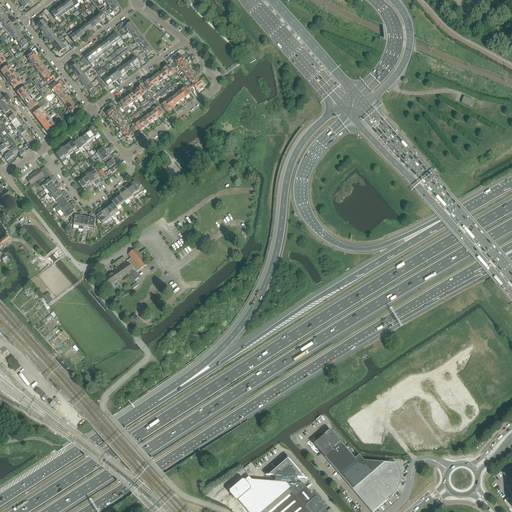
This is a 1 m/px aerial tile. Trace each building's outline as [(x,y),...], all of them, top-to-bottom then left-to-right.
[(28,7),(32,4),(28,0),(24,0),(20,4),(24,9),(27,6),(28,7)] [(74,7),(72,5),(68,0),(67,0),(64,3),(68,9),(69,10),(69,11),(74,7)] [(110,9),(106,12),(109,15),(113,12),(118,7),(115,2),(108,8),(110,9)] [(69,10),(68,9),(64,3),(59,6),(64,12),(65,14),(69,10)] [(65,14),(64,12),(59,6),(55,10),(59,16),(60,17),(65,14)] [(60,17),(59,16),(55,10),(50,13),(54,19),(57,17),(58,19),(60,17)] [(100,22),(105,19),(101,13),(96,17),(100,22)] [(96,26),(100,22),(96,17),(92,20),(96,26)] [(0,24),(3,29),(10,23),(6,19),(0,23),(0,24)] [(42,21),(36,25),(40,30),(45,25),(47,24),(44,19),(42,21)] [(91,29),(96,26),(92,20),(87,24),(91,29)] [(86,22),(82,26),(83,27),(87,32),(91,29),(87,24),(86,22)] [(6,33),(8,32),(13,27),(10,23),(3,29),(6,33)] [(128,33),(135,28),(131,23),(125,27),(127,30),(127,31),(128,33)] [(44,34),(49,30),(45,25),(40,30),(44,34)] [(13,27),(8,32),(11,36),(17,32),(18,31),(14,27),(13,27)] [(82,36),(87,32),(83,27),(80,29),(79,27),(77,29),(82,36)] [(82,36),(77,29),(77,28),(72,32),(78,39),(82,36)] [(132,37),(138,33),(135,28),(128,33),(130,35),(130,34),(132,37)] [(47,39),(53,35),(49,30),(44,34),(47,39)] [(72,31),(67,35),(73,43),(78,39),(72,32),(72,31)] [(15,40),(20,36),(17,32),(11,36),(10,37),(11,39),(13,38),(15,40)] [(116,33),(112,37),(116,42),(118,44),(122,41),(116,33)] [(135,42),(142,37),(138,33),(132,37),(135,40),(134,41),(135,42)] [(51,44),(57,40),(53,35),(47,39),(51,44)] [(18,45),(24,41),(20,36),(15,40),(18,45)] [(112,46),(116,42),(112,37),(107,40),(112,46)] [(146,42),(143,38),(142,37),(135,42),(137,44),(138,44),(140,46),(146,42)] [(55,49),(62,43),(58,38),(57,40),(51,44),(55,49)] [(107,40),(103,44),(109,51),(113,48),(112,46),(107,40)] [(22,49),(27,45),(24,41),(18,45),(22,49)] [(143,52),(149,47),(146,42),(140,46),(142,49),(141,50),(143,52)] [(62,43),(55,49),(59,53),(66,48),(62,43)] [(103,44),(98,47),(104,55),(109,51),(103,44)] [(98,47),(94,50),(100,58),(104,55),(98,47)] [(147,56),(153,52),(149,47),(143,52),(144,54),(145,53),(147,56)] [(19,51),(16,53),(13,49),(11,51),(14,55),(16,57),(21,54),(19,51)] [(95,61),(100,58),(94,50),(89,54),(94,59),(95,61)] [(30,62),(36,57),(33,52),(26,57),(30,62)] [(95,61),(94,59),(89,54),(85,57),(89,63),(91,65),(95,61)] [(172,59),(178,66),(185,61),(181,56),(179,57),(178,55),(172,59)] [(134,56),(130,59),(131,61),(135,66),(137,65),(137,66),(140,64),(139,63),(140,63),(135,57),(134,56)] [(36,57),(30,62),(28,63),(30,66),(32,64),(34,66),(39,62),(36,58),(37,57),(36,57)] [(127,64),(126,64),(130,70),(131,71),(134,69),(133,68),(135,66),(131,61),(130,61),(129,61),(127,62),(127,63),(127,64)] [(181,71),(188,66),(185,61),(178,66),(178,67),(179,66),(180,67),(179,68),(181,71)] [(37,71),(43,66),(39,62),(34,66),(37,71)] [(126,73),(130,70),(126,64),(122,68),(126,73)] [(74,74),(80,70),(76,65),(71,69),(74,74)] [(4,76),(12,70),(8,66),(0,72),(4,76)] [(41,75),(47,71),(43,66),(37,71),(41,75)] [(168,66),(163,69),(168,76),(172,73),(174,75),(177,73),(175,71),(174,69),(172,66),(169,68),(168,66)] [(186,75),(192,71),(188,66),(181,71),(181,72),(182,74),(184,72),(186,75)] [(122,77),(126,73),(122,68),(117,71),(122,77)] [(116,69),(111,72),(113,74),(117,80),(122,77),(117,71),(116,69)] [(163,79),(168,76),(163,69),(163,70),(159,73),(163,79)] [(7,80),(15,74),(12,70),(4,76),(7,80)] [(78,79),(84,74),(80,70),(74,74),(78,79)] [(44,80),(51,75),(50,75),(47,71),(41,75),(44,80)] [(189,80),(195,75),(192,71),(186,75),(189,80)] [(15,74),(7,80),(10,85),(18,79),(20,77),(17,73),(15,74)] [(84,74),(78,79),(82,83),(87,79),(89,77),(86,73),(84,75),(84,74)] [(159,73),(154,77),(159,83),(162,81),(163,83),(165,81),(163,79),(159,73)] [(113,83),(117,80),(113,74),(108,78),(113,83)] [(48,85),(54,80),(51,75),(44,80),(48,85)] [(192,85),(200,80),(199,79),(199,80),(195,75),(189,80),(193,84),(192,85)] [(150,80),(149,80),(154,86),(156,89),(159,87),(157,85),(159,83),(154,77),(153,77),(151,78),(151,79),(150,80)] [(108,87),(113,83),(108,78),(104,81),(108,87)] [(23,79),(20,81),(18,79),(10,85),(14,89),(17,86),(19,88),(23,85),(30,80),(29,79),(25,82),(23,79)] [(85,88),(91,84),(87,79),(82,83),(85,88)] [(150,90),(154,86),(149,80),(145,84),(146,86),(145,87),(148,91),(149,90),(150,90)] [(196,90),(203,85),(200,80),(192,85),(196,90)] [(54,92),(60,87),(57,83),(50,88),(54,92)] [(89,93),(95,89),(91,84),(85,88),(89,93)] [(141,86),(137,90),(142,96),(143,98),(149,94),(144,87),(143,88),(141,86)] [(190,89),(189,88),(188,86),(185,88),(181,91),(185,98),(190,94),(189,92),(191,91),(190,89)] [(20,98),(28,92),(24,87),(16,93),(20,98)] [(57,97),(63,92),(60,88),(61,88),(60,87),(54,92),(57,97)] [(93,98),(98,93),(95,89),(89,93),(93,98)] [(137,99),(142,96),(137,90),(136,90),(137,90),(133,94),(137,99)] [(185,98),(181,91),(179,93),(178,92),(175,94),(176,95),(180,101),(185,98)] [(31,96),(28,92),(20,98),(23,102),(31,96)] [(57,97),(56,98),(59,103),(67,97),(63,92),(57,97)] [(132,103),(137,99),(133,94),(128,97),(132,103)] [(176,104),(180,101),(176,95),(171,98),(176,104)] [(26,106),(34,100),(31,96),(23,102),(26,106)] [(59,103),(58,103),(62,108),(64,106),(71,101),(67,97),(59,103)] [(128,107),(132,103),(128,97),(124,100),(123,100),(128,107)] [(461,103),(470,107),(471,106),(473,101),(464,97),(462,102),(461,103)] [(171,107),(176,104),(171,98),(167,102),(171,108),(172,108),(171,107)] [(34,100),(26,106),(30,111),(38,105),(39,107),(46,101),(44,99),(37,104),(34,100)] [(120,106),(118,107),(119,108),(120,110),(121,112),(123,113),(125,112),(123,110),(128,107),(123,100),(122,100),(120,102),(118,104),(120,106)] [(49,105),(48,104),(46,101),(39,107),(41,109),(33,115),(36,119),(44,113),(42,110),(43,109),(42,108),(45,106),(46,107),(49,105)] [(68,111),(75,106),(74,105),(74,106),(71,101),(64,106),(68,111)] [(167,112),(171,108),(167,102),(162,105),(167,112)] [(5,115),(11,110),(8,106),(0,112),(3,117),(5,115)] [(71,116),(78,110),(75,106),(68,111),(70,113),(69,114),(71,116)] [(106,114),(109,118),(118,112),(116,110),(114,107),(106,114)] [(154,111),(159,118),(163,114),(159,108),(154,111)] [(152,109),(148,112),(148,113),(154,121),(158,117),(159,118),(154,111),(152,109)] [(6,121),(14,115),(11,110),(5,115),(6,118),(5,119),(6,121)] [(118,112),(109,118),(110,119),(110,118),(113,123),(121,116),(119,113),(118,112)] [(39,123),(48,116),(47,114),(46,115),(44,113),(36,119),(39,123)] [(154,121),(148,113),(143,116),(149,124),(154,121)] [(14,115),(6,121),(7,122),(6,123),(8,125),(17,119),(14,115)] [(48,116),(39,123),(43,128),(50,122),(48,119),(50,118),(48,116)] [(121,116),(113,123),(115,124),(117,127),(123,122),(125,121),(125,120),(124,120),(121,116)] [(143,116),(139,119),(140,121),(140,122),(145,128),(145,127),(147,126),(149,125),(148,125),(149,124),(143,116)] [(17,119),(8,125),(12,130),(20,123),(17,119)] [(140,122),(140,121),(139,119),(131,125),(133,127),(134,128),(137,132),(139,130),(140,132),(145,128),(140,122)] [(46,132),(54,126),(50,122),(43,128),(46,132)] [(126,127),(124,124),(123,122),(117,127),(120,132),(126,127)] [(23,127),(21,124),(20,123),(12,130),(15,134),(17,132),(23,128),(23,127)] [(23,128),(17,132),(19,134),(17,136),(19,138),(27,131),(24,127),(23,127),(23,128)] [(95,138),(99,135),(93,127),(89,130),(95,138)] [(123,136),(131,131),(130,131),(126,127),(120,132),(124,136),(123,136)] [(95,138),(89,130),(87,131),(85,129),(83,130),(91,141),(95,138)] [(87,144),(91,141),(83,130),(81,132),(83,134),(81,136),(87,144)] [(19,138),(18,138),(22,142),(24,140),(30,136),(27,131),(19,138)] [(131,131),(123,136),(127,141),(131,138),(133,140),(136,137),(131,131)] [(87,144),(81,136),(79,138),(77,135),(75,136),(83,147),(87,144)] [(20,150),(33,140),(30,136),(24,140),(25,143),(18,148),(20,150)] [(79,150),(83,147),(75,136),(73,138),(75,140),(73,142),(79,150)] [(20,150),(19,150),(22,154),(25,153),(23,150),(25,147),(26,148),(29,147),(30,149),(37,144),(33,140),(20,150)] [(67,140),(66,141),(74,152),(75,154),(79,151),(79,150),(73,142),(72,141),(69,143),(67,140)] [(70,155),(74,152),(66,141),(64,143),(66,145),(64,147),(70,155)] [(0,153),(0,154),(9,147),(6,143),(0,147),(0,153)] [(13,150),(16,148),(13,144),(11,145),(13,148),(9,150),(8,150),(7,149),(9,147),(0,154),(3,158),(11,152),(13,150)] [(70,155),(64,147),(62,149),(59,146),(57,147),(65,158),(70,155)] [(57,147),(55,149),(57,152),(55,153),(61,161),(63,163),(67,160),(65,158),(57,147)] [(107,150),(105,147),(95,154),(99,159),(100,157),(111,150),(109,148),(107,150)] [(103,162),(111,156),(110,153),(112,152),(111,150),(100,157),(103,162)] [(15,160),(13,157),(14,156),(11,152),(3,158),(9,165),(15,160)] [(106,166),(117,158),(115,156),(113,158),(111,156),(103,162),(106,166)] [(109,170),(117,164),(116,161),(118,160),(117,158),(106,166),(109,170)] [(112,174),(120,168),(117,164),(109,170),(112,174)] [(93,168),(89,172),(90,173),(98,184),(100,182),(98,180),(100,178),(94,170),(93,168)] [(46,178),(44,175),(42,173),(40,171),(40,170),(36,172),(27,179),(31,185),(28,187),(30,189),(31,189),(46,179),(46,178)] [(96,185),(98,184),(90,173),(86,176),(92,184),(94,183),(96,185)] [(90,186),(92,184),(86,176),(82,179),(90,190),(92,189),(90,186)] [(52,178),(41,186),(44,191),(46,189),(54,183),(53,181),(55,179),(54,177),(52,178)] [(90,190),(82,179),(80,177),(76,180),(84,190),(86,189),(88,192),(90,190)] [(143,192),(139,187),(136,182),(135,182),(131,185),(139,195),(143,192)] [(49,193),(60,185),(59,183),(56,185),(54,183),(46,189),(49,193)] [(139,195),(131,185),(129,187),(127,184),(125,186),(133,196),(135,198),(139,195)] [(49,193),(47,195),(50,199),(52,197),(60,191),(59,189),(61,187),(60,185),(49,193)] [(129,199),(133,196),(125,186),(123,187),(125,190),(123,191),(129,199)] [(0,200),(2,203),(3,202),(11,196),(6,190),(4,192),(0,187),(0,200)] [(129,199),(123,191),(121,193),(119,190),(117,192),(125,202),(129,199)] [(55,201),(66,193),(65,191),(62,193),(60,191),(52,197),(55,201)] [(120,205),(125,202),(117,192),(115,193),(117,196),(114,197),(120,205)] [(59,205),(67,199),(65,197),(68,195),(66,193),(55,201),(58,205),(59,205)] [(120,205),(114,197),(113,199),(111,196),(108,198),(113,204),(116,208),(117,208),(120,205)] [(58,205),(54,208),(58,212),(60,210),(68,204),(66,202),(68,201),(69,200),(71,199),(69,197),(67,199),(59,205),(58,205)] [(113,204),(111,205),(109,203),(107,204),(115,215),(119,212),(117,208),(116,208),(113,204)] [(63,214),(74,206),(72,204),(70,207),(68,204),(60,210),(63,214)] [(111,218),(115,215),(107,204),(105,206),(107,208),(105,210),(111,218)] [(74,206),(63,214),(67,219),(74,213),(73,210),(75,208),(74,206)] [(101,209),(99,210),(107,221),(109,223),(113,220),(111,218),(105,210),(103,211),(101,209)] [(102,224),(107,221),(99,210),(97,212),(99,214),(97,216),(102,224)] [(0,244),(1,245),(2,244),(2,245),(3,244),(9,239),(6,235),(0,240),(0,244)] [(136,272),(148,264),(137,249),(129,254),(133,261),(129,264),(128,262),(105,279),(110,286),(130,273),(135,281),(139,278),(133,270),(135,269),(136,272)] [(52,301),(48,297),(50,296),(51,295),(49,292),(48,293),(43,297),(48,304),(52,301)] [(10,355),(5,348),(0,352),(5,358),(10,355)] [(13,357),(7,361),(15,372),(20,368),(13,357)] [(21,374),(19,376),(27,386),(29,385),(21,374)] [(398,473),(397,470),(396,467),(395,465),(396,464),(364,461),(359,456),(355,459),(331,430),(314,444),(314,443),(313,444),(371,511),(373,511),(388,500),(387,498),(389,497),(390,498),(392,497),(391,495),(393,493),(395,491),(396,488),(398,485),(398,482),(399,479),(399,476),(398,473)] [(306,477),(288,456),(266,475),(266,476),(276,476),(275,482),(297,484),(298,478),(307,479),(306,477)] [(251,463),(244,469),(246,471),(253,465),(251,463)] [(232,491),(232,494),(236,498),(241,504),(247,511),(263,511),(290,490),(295,497),(306,488),(303,484),(297,484),(275,482),(252,480),(249,477),(233,491),(232,491)] [(315,498),(306,488),(295,497),(308,511),(327,511),(324,509),(325,507),(317,498),(315,498)] [(308,511),(295,497),(290,490),(263,511),(308,511)]
